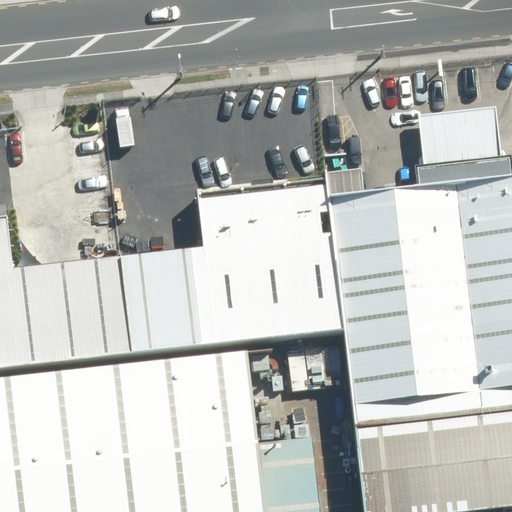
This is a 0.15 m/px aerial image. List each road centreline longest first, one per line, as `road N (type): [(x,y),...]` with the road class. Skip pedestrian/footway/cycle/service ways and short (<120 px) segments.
road 1 (primary): [(0,55),(304,20)]
road 2 (primary): [(304,20),(439,6)]
